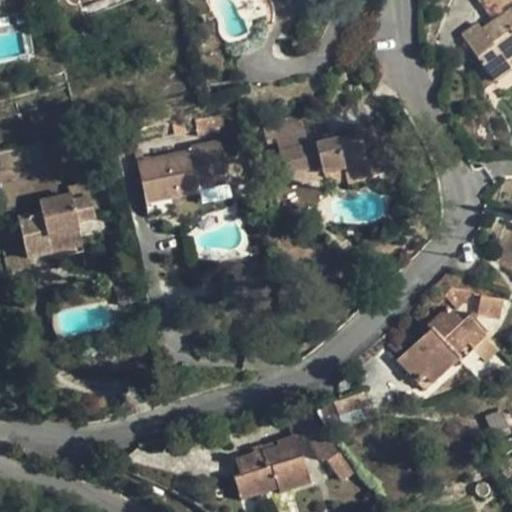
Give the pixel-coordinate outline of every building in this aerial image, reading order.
[(478,0),(494,22),(511,8),(511,2),(510,0),(478,0)] [(507,64),(511,60),(511,8),(494,22),(497,25),(486,33),(483,29),(479,23),(462,35),(495,82),(511,70),(507,64)] [(494,22),(483,29),(486,33),(497,25),(494,22)] [(226,130),(223,115),(195,119),(198,135),(226,130)] [(381,156),(364,160),(359,134),(315,143),(307,145),(304,130),(276,136),(284,174),(320,166),(322,172),(343,168),(346,182),(384,173),(381,156)] [(191,150),(137,160),(146,203),(171,199),(200,193),(199,189),(210,187),(229,183),(221,140),(190,146),(191,150)] [(320,166),(284,174),(287,187),(323,179),(322,172),(320,166)] [(324,182),(346,182),(343,168),(322,172),(323,179),(324,182)] [(22,239),(27,258),(82,246),(77,222),(94,219),(86,183),(68,187),(70,194),(39,201),(41,212),(17,217),(22,239)] [(232,197),(229,183),(210,187),(213,201),(232,197)] [(171,199),(146,203),(148,213),(173,208),(171,199)] [(27,258),(22,239),(1,244),(6,270),(28,265),(27,258)] [(117,289),(121,306),(138,303),(132,281),(121,266),(107,277),(117,289)] [(500,318),(503,299),(481,295),(478,315),(500,318)] [(429,329),(396,360),(418,383),(424,390),(460,357),(456,354),(467,344),(471,348),(485,335),(473,322),(478,317),(472,312),(462,321),(448,306),(427,326),(429,329)] [(498,349),(485,335),(471,348),(472,349),(484,362),(498,349)] [(461,359),(472,349),(471,348),(467,344),(456,354),(460,357),(461,359)] [(497,369),(486,373),(488,380),(499,376),(497,369)] [(328,459),(337,453),(338,452),(327,429),(322,431),(313,409),(286,420),(289,427),(300,423),(304,433),(306,438),(308,437),(317,458),(328,459)] [(492,434),(509,427),(501,409),(484,417),(492,434)] [(300,423),(289,427),(291,436),(296,435),(304,433),(300,423)] [(278,446),(236,459),(240,475),(242,475),(249,497),(278,488),(279,492),(310,482),(296,435),(291,436),(276,441),(278,446)] [(328,459),(343,481),(351,475),(337,453),(328,459)] [(240,499),(249,497),(242,475),(240,475),(233,478),(240,499)] [(482,482),(478,484),(475,487),(474,492),(476,495),(479,498),(484,498),(488,496),(490,491),(490,488),(488,484),(485,483),(482,482)]
